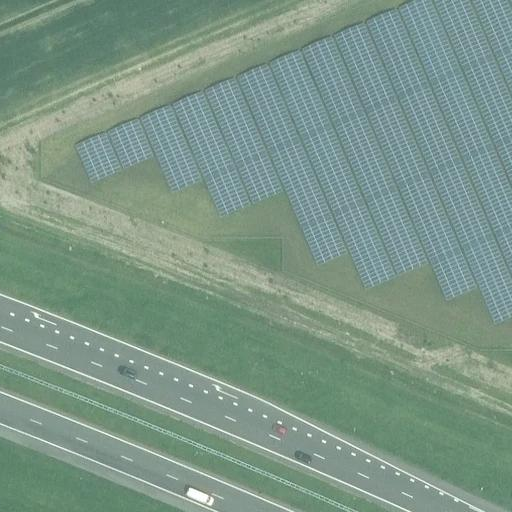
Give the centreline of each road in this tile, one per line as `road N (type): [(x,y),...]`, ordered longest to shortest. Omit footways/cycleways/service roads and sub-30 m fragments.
road 1 (motorway): [(442,511),(0,328)]
road 2 (motorway): [(0,410),(251,511)]
